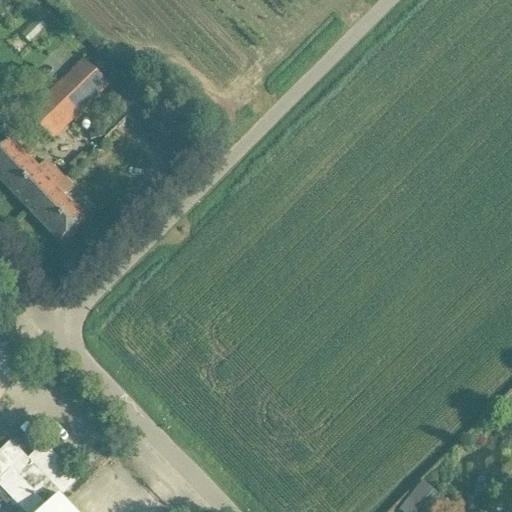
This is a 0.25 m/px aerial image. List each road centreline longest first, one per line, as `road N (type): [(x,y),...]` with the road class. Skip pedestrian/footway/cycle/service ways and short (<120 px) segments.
road 1 (unclassified): [(55,329),(389,0)]
road 2 (unclassified): [(232,511),(55,329)]
